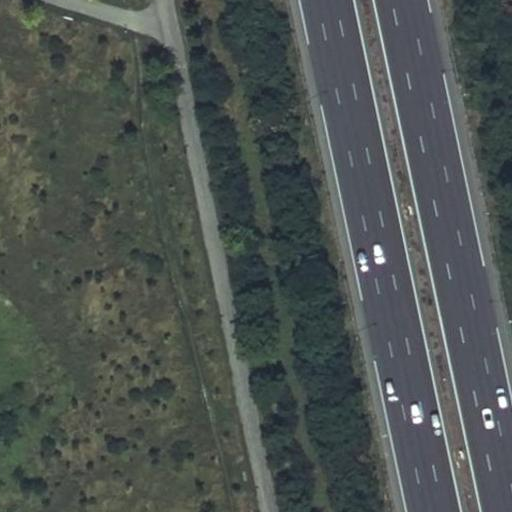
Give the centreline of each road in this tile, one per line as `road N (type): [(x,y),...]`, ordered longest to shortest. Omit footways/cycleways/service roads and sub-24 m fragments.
road 1 (motorway): [(509,511),(401,0)]
road 2 (motorway): [(330,0),(437,511)]
